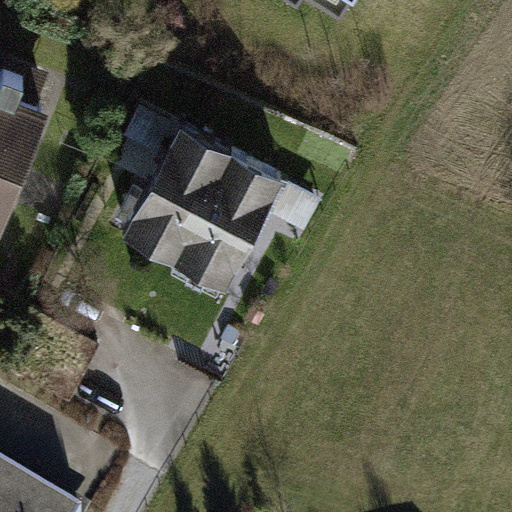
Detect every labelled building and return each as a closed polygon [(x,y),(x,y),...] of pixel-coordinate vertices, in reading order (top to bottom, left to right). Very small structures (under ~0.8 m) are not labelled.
[(0,212),(44,101),(35,98),(44,77),(6,62),(0,76),(0,212)] [(186,121),(130,227),(179,253),(235,147),(186,121)] [(235,147),(179,253),(227,278),(284,172),(235,147)] [(102,336),(33,301),(1,362),(71,398),(102,336)] [(0,511),(81,511),(0,464),(0,511)]
